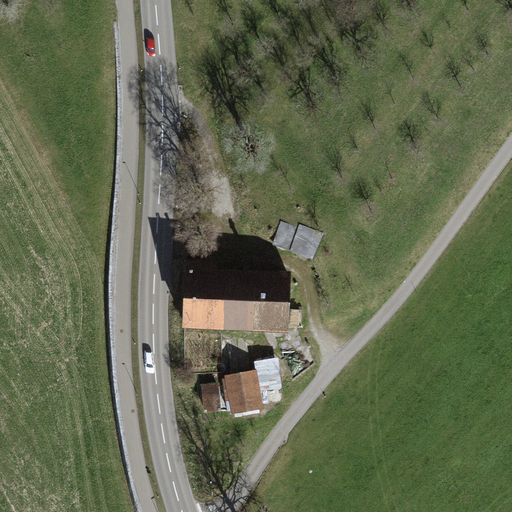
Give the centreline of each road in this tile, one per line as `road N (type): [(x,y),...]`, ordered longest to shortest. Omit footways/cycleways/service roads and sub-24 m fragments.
road 1 (tertiary): [(183,511),(154,364),(162,95),(155,0)]
road 2 (residential): [(222,511),(331,370),(413,282),(511,148)]
road 3 (track): [(212,143),(228,236),(241,250),(302,272),(331,370)]
